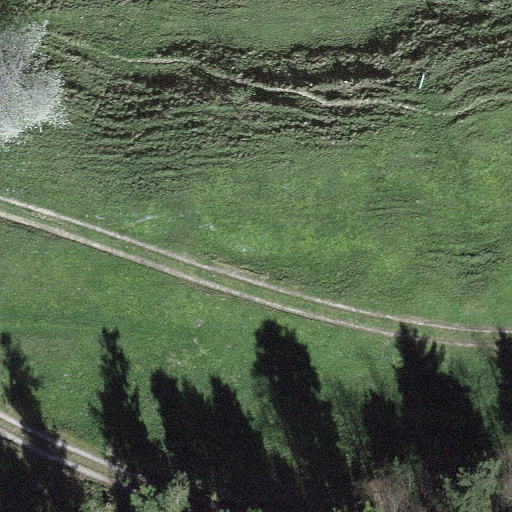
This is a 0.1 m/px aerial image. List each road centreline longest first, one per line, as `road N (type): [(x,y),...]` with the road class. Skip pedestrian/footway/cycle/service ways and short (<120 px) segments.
road 1 (track): [(0,206),(472,334),(511,335)]
road 2 (track): [(0,423),(209,511)]
